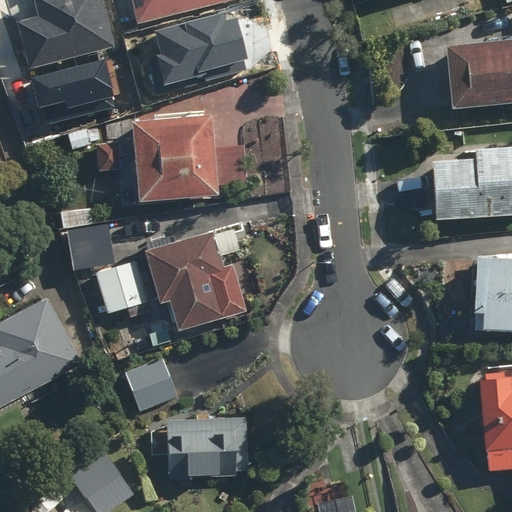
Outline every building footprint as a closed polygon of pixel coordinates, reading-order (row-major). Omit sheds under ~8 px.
[(113,48),(100,0),(31,0),(36,16),(9,24),(22,72),(113,48)] [(128,0),(135,25),(235,0),(128,0)] [(234,7),(192,18),(196,33),(182,37),(185,50),(200,46),(201,50),(242,39),(234,7)] [(511,41),(443,49),(449,112),(511,105),(511,41)] [(62,81),(30,90),(42,134),(74,124),(62,81)] [(79,130),(66,134),(71,150),(98,140),(94,127),(107,123),(103,109),(75,118),(79,130)] [(211,120),(130,123),(133,200),(214,196),(211,120)] [(114,143),(95,144),(96,174),(116,174),(114,143)] [(472,161),(428,165),(433,223),(511,216),(511,149),(471,153),(472,161)] [(87,207),(57,212),(60,230),(90,225),(87,207)] [(211,236),(144,251),(156,305),(171,302),(177,330),(249,314),(237,263),(218,267),(211,236)] [(511,252),(486,251),(486,259),(473,258),(469,331),(511,333),(511,252)] [(136,259),(94,271),(106,314),(148,302),(136,259)] [(0,406),(75,366),(40,301),(0,323),(0,406)] [(159,358),(124,373),(141,414),(177,398),(159,358)] [(475,374),(479,409),(485,472),(511,468),(511,375),(506,376),(505,371),(475,374)] [(246,419),(163,422),(163,438),(150,438),(151,457),(165,457),(166,478),(236,476),(236,466),(247,466),(246,419)] [(115,443),(64,479),(78,499),(85,494),(97,511),(104,511),(121,500),(110,484),(133,468),(115,443)] [(352,511),(348,492),(313,500),(316,511),(352,511)]
